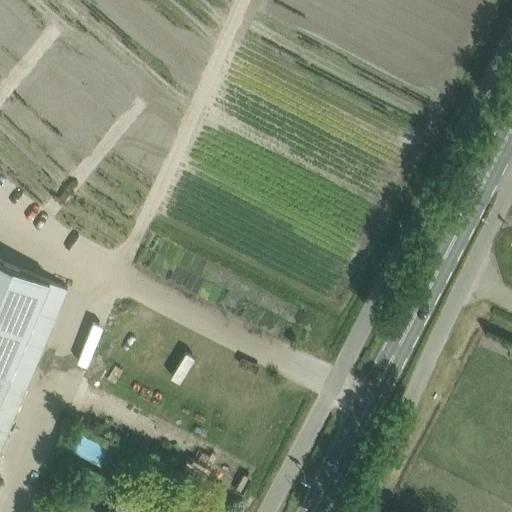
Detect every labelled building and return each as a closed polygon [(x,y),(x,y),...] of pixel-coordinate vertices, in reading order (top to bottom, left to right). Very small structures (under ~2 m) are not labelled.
[(0,448),(31,374),(68,287),(0,258),(0,448)] [(118,277),(84,320),(91,326),(125,283),(118,277)] [(123,460),(119,467),(129,472),(132,465),(123,460)] [(167,511),(152,504),(142,499),(134,511),(167,511)] [(54,501),(48,511),(74,511),(75,511),(54,501)]
